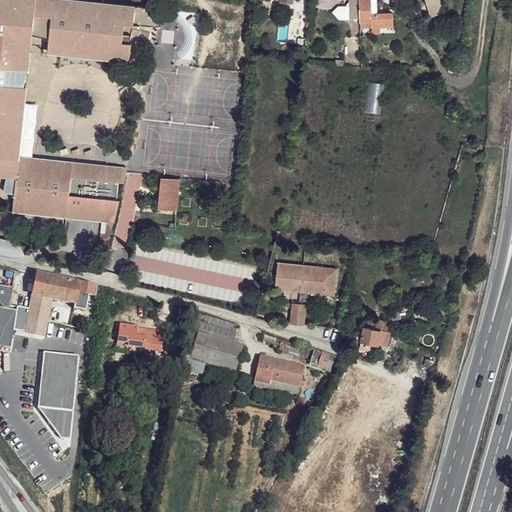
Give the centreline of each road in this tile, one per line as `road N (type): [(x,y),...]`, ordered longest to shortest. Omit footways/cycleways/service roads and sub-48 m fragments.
road 1 (unknown): [(38,464),(57,475),(72,457),(80,351),(37,340),(0,366)]
road 2 (motorway): [(495,319),(439,511)]
road 3 (unknown): [(113,282),(119,254),(253,292)]
road 4 (unknown): [(267,327),(418,383)]
road 5 (motorway): [(511,189),(495,319)]
